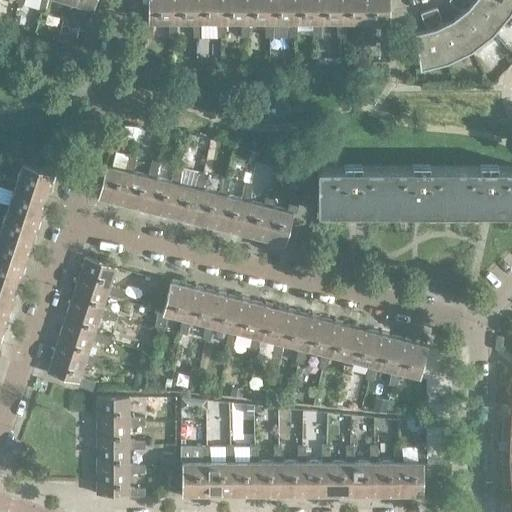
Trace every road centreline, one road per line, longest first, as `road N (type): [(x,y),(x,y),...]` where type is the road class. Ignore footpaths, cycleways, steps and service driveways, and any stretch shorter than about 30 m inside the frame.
road 1 (residential): [(476,329),(69,223)]
road 2 (residential): [(69,223),(119,0)]
road 3 (residential): [(476,329),(477,511)]
road 4 (residential): [(13,382),(69,223)]
